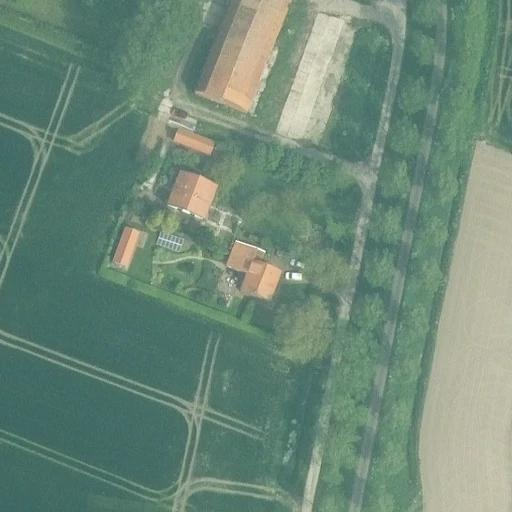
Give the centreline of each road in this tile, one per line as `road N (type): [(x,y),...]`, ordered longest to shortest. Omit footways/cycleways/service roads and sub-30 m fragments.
road 1 (unclassified): [(398,0),(396,54),(309,511)]
road 2 (unclassified): [(344,511),(432,0)]
